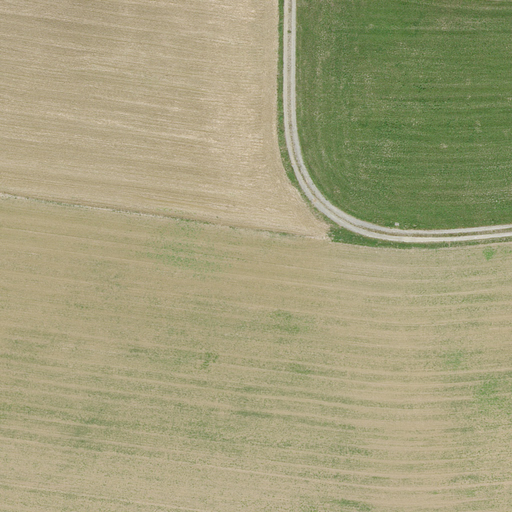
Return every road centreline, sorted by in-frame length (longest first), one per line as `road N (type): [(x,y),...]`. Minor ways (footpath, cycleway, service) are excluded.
road 1 (track): [(286,0),(292,163),(310,200),(374,236)]
road 2 (track): [(511,231),(374,236)]
